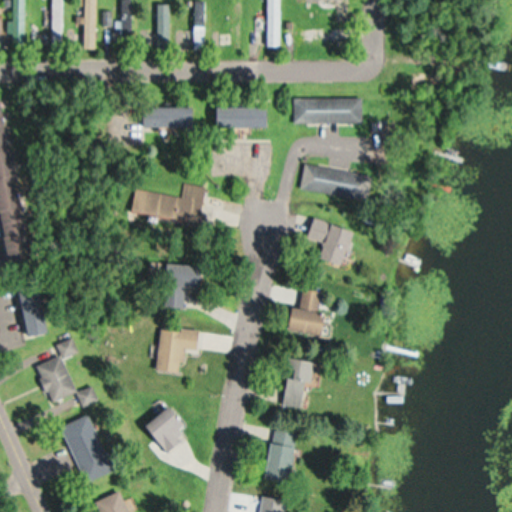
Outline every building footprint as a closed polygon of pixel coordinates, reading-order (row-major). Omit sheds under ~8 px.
[(4,0),(5,44),(29,44),(29,0),(4,0)] [(66,0),(52,0),(52,49),(67,49),(66,0)] [(101,44),(100,0),(88,0),(89,18),(88,18),(88,44),(101,44)] [(136,25),(135,0),(123,0),(124,25),(136,25)] [(232,0),(232,50),(246,50),(246,0),(232,0)] [(303,26),(303,37),(337,38),(337,26),(303,26)] [(203,105),(145,105),(145,126),(203,126),(203,105)] [(219,126),(277,126),(277,105),(219,105),(219,126)] [(208,205),(208,184),(186,184),(186,205),(208,205)] [(361,228),(318,217),(313,241),(344,248),(344,250),(355,252),(361,228)] [(34,335),(60,330),(52,285),(26,289),(34,335)] [(296,329),(331,335),(335,313),(324,311),(328,291),(308,287),(305,307),(300,306),(296,329)] [(160,368),(188,371),(191,348),(204,349),(206,330),(164,326),(160,368)] [(68,357),(82,352),(77,336),(59,343),(63,356),(41,364),(55,401),(81,392),(86,406),(102,400),(96,385),(80,391),(68,357)] [(310,409),(323,361),(301,356),(289,404),(310,409)] [(184,434),(194,426),(179,404),(152,423),(172,452),(188,441),(184,434)] [(85,471),(113,460),(95,413),(67,424),(85,471)] [(302,431),(278,430),(276,473),(300,474),(302,431)] [(135,511),(128,490),(104,498),(108,511),(135,511)]
